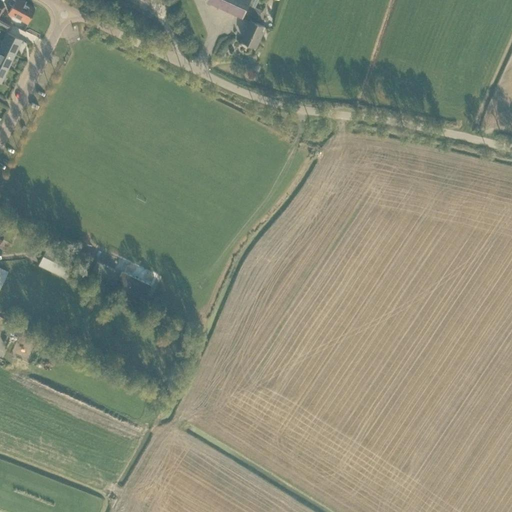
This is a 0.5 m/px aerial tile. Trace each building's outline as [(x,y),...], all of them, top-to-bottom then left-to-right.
[(7,12),(26,22),(34,8),(24,3),(25,1),(23,0),(10,0),(9,3),(11,5),(7,12)] [(242,40),(256,47),(262,33),(261,32),(263,26),(255,22),(261,10),(255,7),(257,0),(205,0),(242,17),(249,20),(245,27),(247,28),(242,40)] [(0,22),(8,26),(10,20),(0,15),(0,13),(4,5),(0,3),(0,22)] [(6,32),(0,44),(0,47),(14,54),(21,39),(6,32)] [(0,47),(0,65),(7,69),(14,54),(0,47)] [(0,227),(0,237),(10,242),(17,229),(8,224),(5,230),(0,227)] [(38,264),(66,278),(76,257),(48,244),(38,264)] [(97,261),(91,274),(108,282),(114,269),(97,261)] [(116,284),(145,297),(151,285),(122,271),(116,284)]
